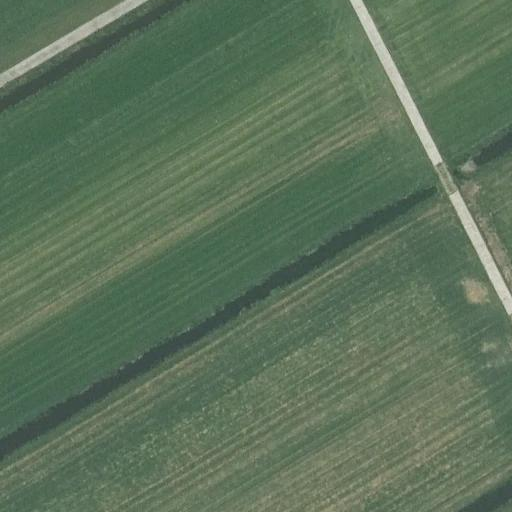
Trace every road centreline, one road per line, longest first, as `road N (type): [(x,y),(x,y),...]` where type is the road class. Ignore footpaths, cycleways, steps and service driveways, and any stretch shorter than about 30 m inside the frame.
road 1 (track): [(511,310),(356,0)]
road 2 (track): [(137,0),(0,82)]
